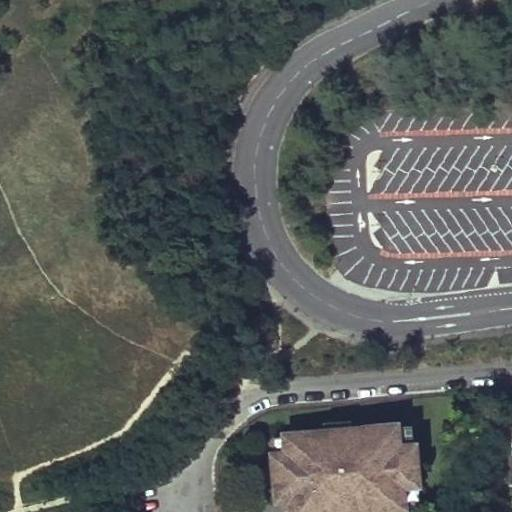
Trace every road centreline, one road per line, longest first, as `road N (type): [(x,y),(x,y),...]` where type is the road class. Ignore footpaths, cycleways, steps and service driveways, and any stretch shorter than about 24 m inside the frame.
road 1 (unclassified): [(511,302),(353,311),(294,287),(263,248),(246,156),(283,73),(413,0)]
road 2 (residential): [(511,373),(265,388),(217,423),(197,469),(200,511)]
